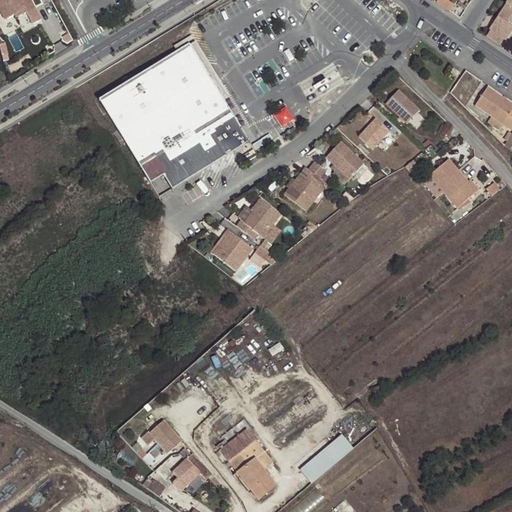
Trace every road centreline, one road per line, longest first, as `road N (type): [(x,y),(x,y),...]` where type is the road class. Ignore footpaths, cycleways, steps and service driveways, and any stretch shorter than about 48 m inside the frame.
road 1 (residential): [(175,223),(313,134),(390,53)]
road 2 (tertiary): [(0,111),(178,0)]
road 3 (unclassified): [(163,511),(0,405)]
road 4 (unclassified): [(511,183),(390,53)]
